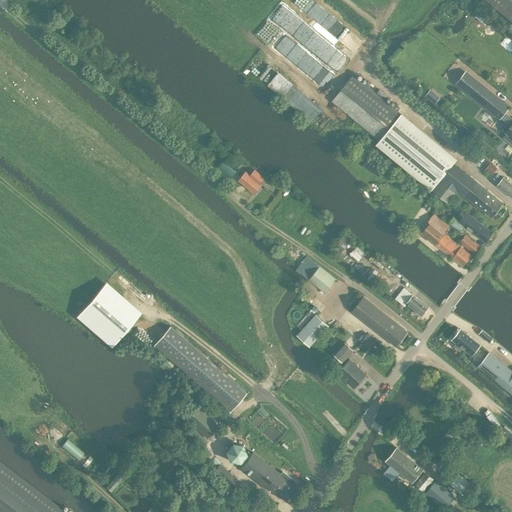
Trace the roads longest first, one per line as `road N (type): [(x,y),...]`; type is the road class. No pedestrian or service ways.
road 1 (unclassified): [(308,511),(418,343)]
road 2 (unclassified): [(418,343),(511,224)]
